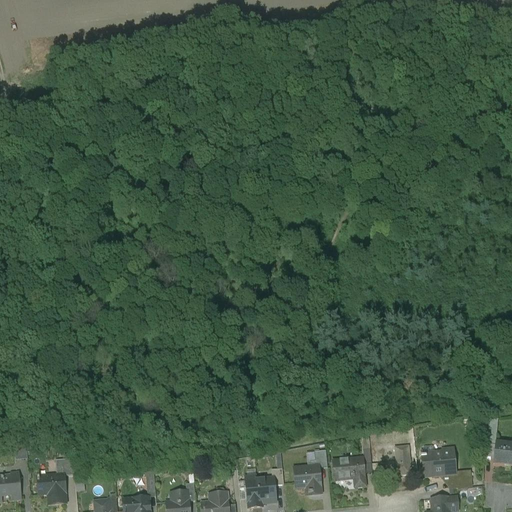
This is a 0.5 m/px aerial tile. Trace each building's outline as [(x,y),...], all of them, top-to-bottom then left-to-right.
[(498,422),(483,424),(483,447),(495,449),(495,446),(498,422)] [(511,448),(495,446),(495,449),(493,467),(511,468),(511,448)] [(408,449),(394,451),(395,451),(396,468),(386,469),(387,479),(387,480),(411,477),(408,449)] [(370,452),(363,453),(364,468),(371,467),(370,452)] [(453,453),(421,456),(422,460),(420,461),(420,462),(422,462),(424,480),(445,478),(446,480),(451,480),(455,479),(455,475),(453,453)] [(325,454),(314,455),(315,464),(310,465),(310,470),(318,470),(318,471),(327,471),(325,454)] [(362,461),(332,464),(334,484),(354,482),(355,491),(365,490),(362,461)] [(71,462),(55,463),(57,478),(63,478),(63,479),(74,478),(71,462)] [(310,470),(294,472),(296,492),(296,490),(309,489),(310,495),(308,496),(308,497),(321,496),(318,471),(318,470),(310,470)] [(282,472),(271,473),(272,482),(272,484),(273,484),(274,489),(283,488),(282,472)] [(153,474),(145,475),(148,500),(149,500),(156,500),(153,474)] [(470,474),(455,475),(455,479),(451,480),(446,480),(440,481),(448,493),(471,491),(470,474)] [(11,479),(0,479),(0,497),(11,497),(11,502),(21,502),(19,478),(11,479)] [(57,478),(37,480),(37,484),(38,484),(39,498),(48,497),(49,506),(66,505),(63,479),(63,478),(57,478)] [(272,482),(246,484),(248,505),(275,503),(274,489),(273,484),(272,484),(272,482)] [(194,486),(186,487),(186,494),(188,494),(189,504),(195,504),(194,486)] [(186,494),(174,495),(175,505),(166,506),(166,511),(189,511),(189,504),(188,494),(186,494)] [(215,504),(201,506),(201,511),(228,511),(228,508),(227,495),(214,496),(215,504)] [(117,511),(116,499),(107,500),(107,503),(108,503),(108,511),(117,511)] [(148,500),(123,503),(123,511),(149,511),(149,500),(148,500)] [(448,501),(431,502),(431,511),(457,511),(456,501),(448,502),(448,501)] [(97,511),(108,511),(108,503),(107,503),(97,504),(97,511)]
